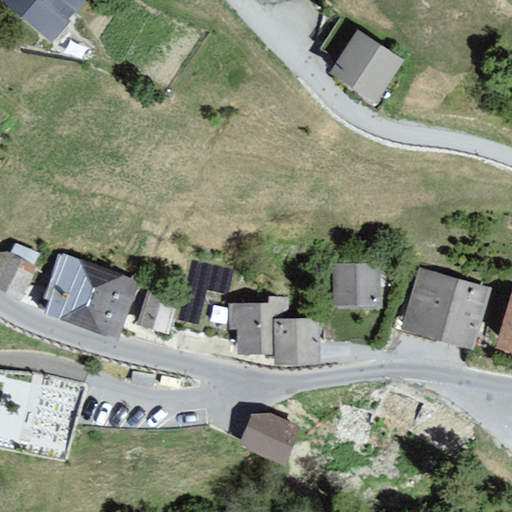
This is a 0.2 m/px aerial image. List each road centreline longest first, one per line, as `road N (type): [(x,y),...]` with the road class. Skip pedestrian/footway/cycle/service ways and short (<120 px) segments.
road 1 (unclassified): [(238,0),(326,92),(372,125),(511,156)]
road 2 (tertiary): [(250,384),(138,358),(0,305)]
road 3 (tertiary): [(511,392),(409,377),(250,384)]
road 4 (residential): [(250,384),(207,401),(158,399),(34,363),(0,365)]
